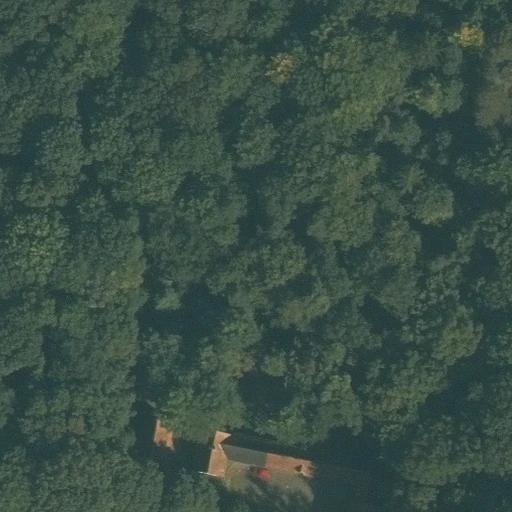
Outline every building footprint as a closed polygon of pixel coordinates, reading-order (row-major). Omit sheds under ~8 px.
[(140,292),(134,289),(131,298),(137,300),(140,292)] [(172,426),(143,420),(136,462),(156,465),(163,467),(172,426)] [(231,437),(201,432),(192,472),(222,477),(226,459),(231,437)] [(340,459),(231,437),(226,459),(335,480),(340,459)] [(382,467),(340,459),(335,480),(357,484),(353,505),(375,509),(382,467)] [(156,465),(136,462),(132,482),(151,485),(153,471),(155,472),(156,465)] [(151,485),(132,482),(127,511),(151,511),(153,498),(159,499),(161,487),(151,485)]
